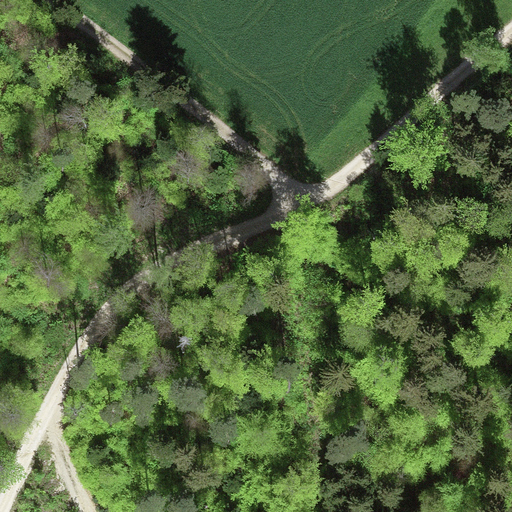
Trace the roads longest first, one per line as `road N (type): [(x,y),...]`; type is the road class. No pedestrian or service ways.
road 1 (track): [(0,511),(62,383),(130,286),(353,173),(511,32)]
road 2 (track): [(316,193),(49,0)]
